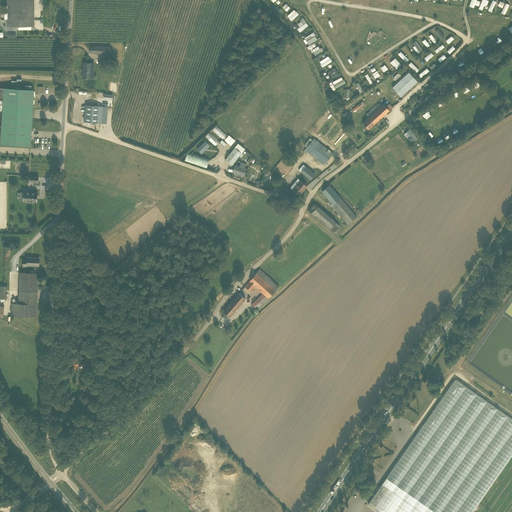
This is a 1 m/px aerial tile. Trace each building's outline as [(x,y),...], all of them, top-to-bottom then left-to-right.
[(34,26),(34,0),(7,0),(8,26),(8,30),(14,30),(14,26),(34,26)] [(487,6),(488,0),(481,0),(479,8),(482,10),(484,5),(487,6)] [(492,0),(488,10),(491,11),(496,0),(492,0)] [(287,15),(292,20),(299,14),(294,9),(287,15)] [(300,32),(309,25),(303,18),(297,23),(300,26),(297,28),(300,32)] [(435,31),(441,39),(444,36),(438,28),(435,31)] [(314,32),(304,37),(308,44),(318,39),(314,32)] [(499,43),(503,40),(499,34),(495,37),(499,43)] [(415,45),(413,47),(418,53),(422,49),(415,40),(412,42),(415,45)] [(434,50),(436,52),(444,47),(443,44),(434,50)] [(90,53),(111,54),(111,47),(90,46),(90,53)] [(323,50),(322,47),(320,48),(319,46),(311,49),(314,55),(323,50)] [(398,54),(406,61),(409,59),(400,51),(398,54)] [(323,67),(332,61),(328,55),(319,61),(323,67)] [(395,57),(390,62),(396,68),(401,64),(395,57)] [(416,72),(419,69),(411,62),(409,64),(416,72)] [(90,79),(91,63),(83,63),(82,78),(90,79)] [(328,71),(331,76),(338,73),(335,68),(328,71)] [(427,68),(418,75),(421,78),(429,71),(427,68)] [(377,70),(372,73),(376,78),(380,75),(377,70)] [(392,87),(402,98),(419,83),(409,72),(392,87)] [(333,90),(345,83),(342,76),(332,82),(333,83),(330,85),(333,90)] [(4,88),(3,104),(1,144),(31,146),(34,90),(4,88)] [(352,109),(353,111),(364,104),(362,101),(352,109)] [(368,129),(382,117),(392,107),(389,104),(386,107),(383,104),(379,108),(376,105),(368,113),(367,113),(365,115),(368,118),(363,123),(368,129)] [(98,123),(99,106),(86,105),(84,121),(98,123)] [(427,119),(431,115),(427,111),(423,115),(427,119)] [(217,125),(213,128),(227,143),(231,139),(217,125)] [(408,130),(405,132),(412,140),(414,138),(408,130)] [(210,131),(205,136),(216,145),(220,141),(210,131)] [(314,138),(305,149),(324,164),(333,153),(314,138)] [(200,152),(206,146),(208,148),(211,145),(206,140),(197,149),(200,152)] [(244,154),(235,147),(226,159),(232,164),(239,155),(241,157),(244,154)] [(220,152),(212,149),(209,158),(217,161),(220,152)] [(209,160),(187,153),(185,160),(207,168),(209,160)] [(239,166),(236,165),(233,172),(243,176),(246,168),(245,168),(246,165),(240,163),(239,166)] [(315,174),(305,166),(301,172),(310,180),(315,174)] [(266,176),(271,172),(267,168),(262,172),(266,176)] [(307,186),(300,180),(293,190),(299,195),(307,186)] [(322,191),(323,192),(327,197),(332,203),(331,204),(348,224),(349,223),(357,217),(329,185),(322,191)] [(24,192),(23,201),(25,201),(25,202),(33,202),(33,201),(37,202),(38,192),(24,192)] [(330,229),(336,222),(318,206),(311,213),(330,229)] [(20,272),(19,297),(19,303),(12,303),(11,316),(37,317),(39,266),(39,258),(27,257),(27,260),(23,259),(23,267),(28,267),(28,265),(34,266),(34,273),(20,272)] [(279,286),(260,269),(245,286),(251,291),(256,286),(263,293),(252,304),(257,309),(269,297),(275,290),(279,286)] [(246,298),(251,291),(245,286),(224,311),(230,316),(234,312),(241,304),(246,298)] [(72,368),(78,368),(78,371),(84,371),(84,366),(94,366),(94,367),(98,367),(97,362),(97,361),(94,361),(94,360),(88,360),(88,355),(85,355),(85,360),(78,360),(78,358),(72,358),(72,368)] [(368,504),(379,511),(472,511),(511,454),(511,418),(460,382),(455,379),(368,504)] [(212,511),(228,511),(256,484),(238,466),(202,502),(212,511)] [(283,511),(270,499),(256,511),(283,511)]
